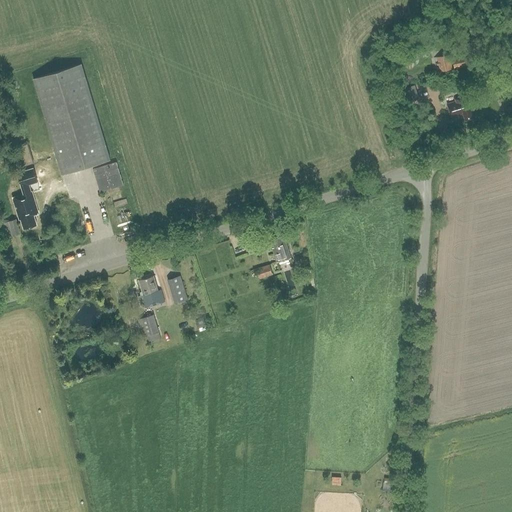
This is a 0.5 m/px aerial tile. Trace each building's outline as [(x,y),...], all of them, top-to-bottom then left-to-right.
[(452,59),(454,69),(474,65),(472,55),(469,55),(468,51),(457,54),(458,58),(452,59)] [(437,57),(440,72),(452,69),(449,54),(445,55),(444,53),(441,53),(442,56),(437,57)] [(61,174),(110,160),(81,65),(33,79),(61,174)] [(417,92),(401,97),(403,104),(409,102),(419,99),(417,92)] [(475,112),(470,95),(456,99),(456,101),(447,103),(451,118),(463,114),(465,120),(473,118),(472,113),(475,112)] [(23,167),(34,163),(28,145),(17,148),(23,167)] [(99,192),(123,185),(116,162),(92,169),(99,192)] [(38,214),(31,192),(30,192),(27,185),(37,182),(33,169),(17,173),(21,187),(22,186),(25,194),(12,198),(19,220),(20,219),(23,229),(36,225),(33,215),(38,214)] [(21,234),(16,219),(0,224),(0,225),(4,239),(21,234)] [(31,237),(36,250),(48,246),(44,233),(31,237)] [(276,262),(290,258),(284,239),(281,240),(281,237),(272,240),(274,247),(272,248),(276,262)] [(257,280),(273,275),(269,264),(254,269),(257,280)] [(145,307),(164,301),(161,289),(157,290),(153,275),(138,280),(141,292),(139,292),(140,296),(142,295),(145,307)] [(174,303),(186,299),(179,276),(167,280),(174,303)] [(161,340),(154,315),(138,320),(143,337),(148,336),(150,343),(161,340)] [(196,320),(199,332),(207,330),(203,318),(196,320)]
